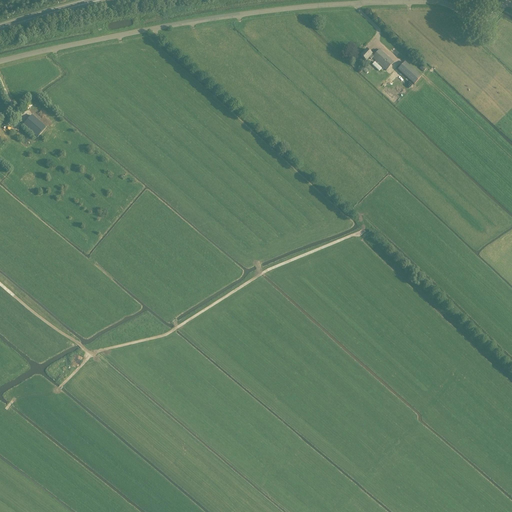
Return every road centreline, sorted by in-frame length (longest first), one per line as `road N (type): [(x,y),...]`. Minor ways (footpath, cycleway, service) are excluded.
road 1 (unclassified): [(0,60),(293,7),(434,0),(485,19),(508,0)]
road 2 (track): [(0,282),(93,354),(164,334),(271,268),(364,227)]
